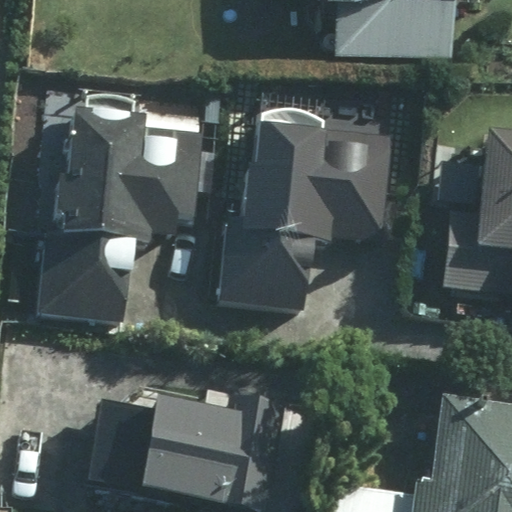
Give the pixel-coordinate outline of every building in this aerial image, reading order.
[(448,71),(450,0),(302,0),(302,18),(331,19),(329,66),(448,71)] [(153,115),(59,112),(55,240),(38,240),(35,333),(132,336),(135,253),(178,255),(179,228),(211,229),(213,150),(151,148),(153,115)] [(387,126),(249,120),(244,238),(228,237),(224,324),(303,327),(306,254),(381,258),(387,126)] [(511,154),(487,154),(483,222),(444,220),(439,311),(511,314),(511,154)] [(236,511),(243,425),(100,413),(92,511),(236,511)] [(511,511),(511,434),(414,433),(413,498),(333,497),(332,511),(511,511)]
